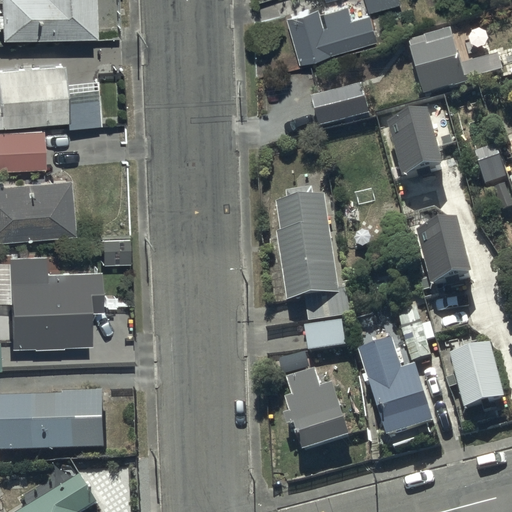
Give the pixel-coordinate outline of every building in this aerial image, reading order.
[(0,0),(0,37),(88,36),(86,0),(0,0)] [(396,0),(364,0),(367,8),(396,1),(396,0)] [(316,5),(286,14),(300,62),(377,39),(369,13),(351,18),(347,4),(325,11),(329,24),(322,26),(316,5)] [(448,30),(407,42),(424,99),(506,75),(501,56),(459,68),(448,30)] [(0,123),(62,121),(63,126),(94,125),(93,78),(60,79),(59,64),(0,66),(0,123)] [(361,86),(311,99),(318,130),(369,118),(361,86)] [(476,92),(450,97),(456,130),(482,125),(476,92)] [(427,117),(386,127),(400,182),(441,172),(427,117)] [(0,169),(41,168),(40,128),(0,130),(0,169)] [(496,147),(475,152),(484,185),(491,183),(498,210),(511,206),(511,191),(507,172),(511,171),(506,150),(498,152),(496,147)] [(67,179),(0,184),(0,237),(71,232),(67,179)] [(311,189),(284,192),(286,202),(274,203),(278,234),(275,234),(284,302),(306,299),(309,321),(351,316),(347,289),(337,290),(325,196),(312,198),(311,189)] [(454,220),(416,229),(431,289),(469,280),(454,220)] [(124,237),(98,238),(99,264),(125,263),(124,237)] [(3,260),(0,260),(0,299),(4,299),(5,346),(86,344),(85,309),(97,308),(96,269),(43,270),(42,254),(3,255),(3,260)] [(414,300),(396,305),(412,361),(430,356),(414,300)] [(342,323),(304,327),(307,352),(345,347),(342,323)] [(392,341),(358,352),(385,439),(432,424),(414,366),(401,370),(392,341)] [(509,406),(493,350),(454,361),(469,417),(509,406)] [(314,372),(286,379),(291,398),(283,400),(287,415),(283,416),(286,429),(292,427),(299,453),(347,440),(334,386),(319,390),(314,372)] [(102,398),(0,399),(0,453),(103,451),(102,398)] [(83,477),(22,511),(85,511),(99,504),(83,477)]
